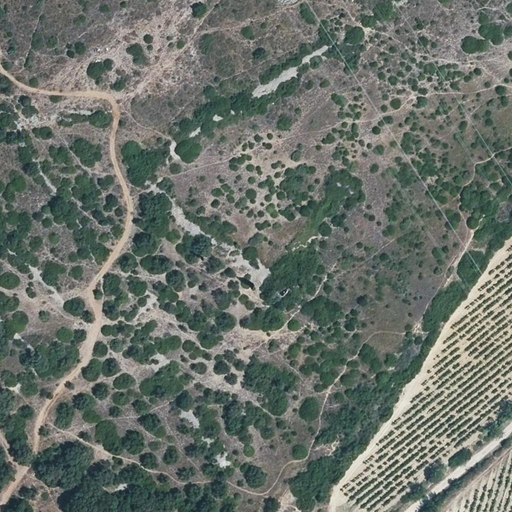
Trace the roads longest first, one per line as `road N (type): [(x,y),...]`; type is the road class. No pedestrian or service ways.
road 1 (track): [(0,507),(33,451),(43,410),(87,355),(100,271),(126,226),(128,200),(108,148),(112,100),(44,91),(3,69)]
road 2 (track): [(511,430),(413,511)]
